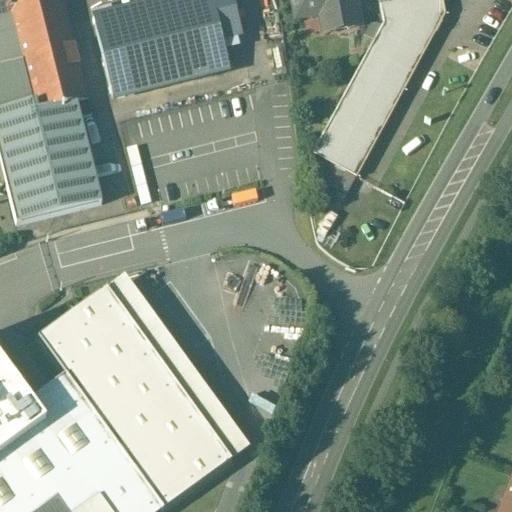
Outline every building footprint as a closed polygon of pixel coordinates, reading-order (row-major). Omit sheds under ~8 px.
[(61,0),(0,0),(0,167),(5,187),(15,228),(101,207),(79,122),(91,119),(61,0)] [(210,0),(181,0),(92,23),(112,101),(229,72),(210,0)] [(353,0),(291,0),(295,22),(333,15),(335,26),(358,22),(353,0)] [(377,0),(382,27),(359,70),(403,94),(444,18),(440,0),(377,0)] [(403,94),(359,70),(312,157),(355,181),(403,94)] [(105,292),(38,341),(65,379),(161,511),(166,511),(231,465),(105,292)] [(161,511),(65,379),(0,426),(0,511),(40,511),(58,500),(66,511),(161,511)] [(40,511),(66,511),(58,500),(40,511)] [(511,511),(511,504),(504,502),(500,511),(511,511)]
